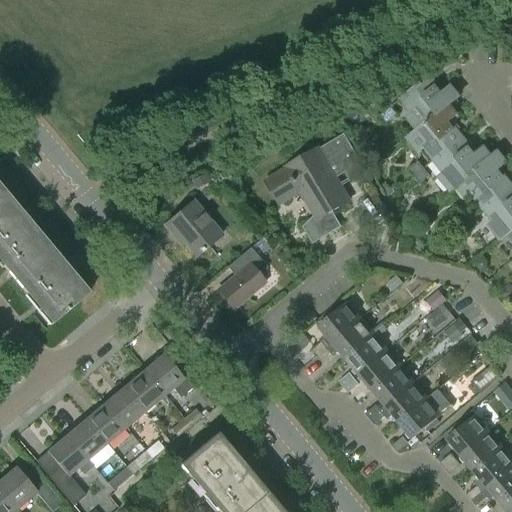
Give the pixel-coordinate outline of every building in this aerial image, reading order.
[(405,116),(416,130),(417,131),(448,105),(448,106),(458,97),(450,87),(440,95),(434,87),(422,97),(415,87),(400,100),(410,112),(405,116)] [(423,149),(433,161),(448,149),(441,140),(452,131),(446,123),(456,115),(448,106),(448,105),(417,131),(416,130),(406,138),(418,153),(423,149)] [(380,117),(385,124),(395,117),(390,109),(380,117)] [(344,172),(350,181),(365,172),(344,135),(318,151),(317,148),(286,166),(287,168),(269,180),(283,202),(301,191),(315,214),(302,228),(312,244),(341,227),(332,212),(348,202),(334,179),(344,172)] [(450,192),(456,187),(491,158),(491,157),(483,148),(473,156),(467,148),(455,158),(448,149),(433,161),(443,173),(438,177),(450,192)] [(505,163),(497,152),(491,157),(491,158),(456,187),(468,201),(473,197),(482,209),(497,197),(490,188),(502,178),(495,171),(505,163)] [(408,170),(413,177),(424,169),(418,162),(408,170)] [(424,169),(413,177),(419,184),(429,176),(424,169)] [(191,180),(195,189),(207,184),(204,175),(191,180)] [(0,191),(0,264),(8,273),(46,242),(2,190),(0,191)] [(497,197),(482,209),(492,221),(487,225),(499,240),(505,235),(505,234),(511,228),(511,199),(505,205),(497,197)] [(163,226),(174,239),(178,236),(195,257),(221,236),(193,201),(163,226)] [(457,218),(463,225),(473,217),(467,209),(457,218)] [(473,217),(463,225),(469,232),(479,224),(473,217)] [(261,253),(269,246),(261,238),(253,245),(261,253)] [(445,239),(435,247),(442,255),(452,247),(445,239)] [(46,242),(8,273),(51,325),(89,293),(46,242)] [(234,277),(217,290),(233,309),(264,284),(257,276),(266,268),(250,248),(226,268),(234,277)] [(395,275),(385,284),(392,291),(402,283),(395,275)] [(502,298),(507,298),(511,295),(511,288),(508,284),(503,284),(499,287),(499,294),(502,298)] [(438,290),(426,300),(433,309),(446,299),(438,290)] [(318,327),(331,343),(360,319),(347,303),(318,327)] [(439,309),(426,319),(433,328),(446,318),(439,309)] [(345,359),(374,335),(360,319),(331,343),(327,347),(332,353),(336,354),(339,352),(345,359)] [(453,324),(444,332),(452,343),(462,335),(453,324)] [(345,359),(358,375),(387,351),(374,335),(345,359)] [(458,346),(464,354),(477,344),(471,336),(458,346)] [(312,350),(316,356),(327,347),(322,341),(312,350)] [(327,347),(316,356),(321,362),(332,353),(327,347)] [(162,355),(143,371),(164,396),(172,389),(180,398),(199,382),(173,351),(164,359),(162,355)] [(358,375),(371,391),(400,367),(387,351),(358,375)] [(499,376),(491,366),(470,382),(480,395),(499,376)] [(371,391),(385,407),(414,383),(400,367),(371,391)] [(143,371),(124,388),(144,412),(164,396),(143,371)] [(338,382),(343,388),(354,379),(349,373),(338,382)] [(354,379),(343,388),(348,393),(358,384),(354,379)] [(398,423),(427,399),(414,383),(385,407),(380,411),(385,417),(386,417),(390,417),(392,415),(398,423)] [(124,388),(105,404),(126,428),(144,412),(124,388)] [(427,399),(398,423),(412,440),(450,408),(436,391),(427,399)] [(105,404),(86,419),(107,444),(126,428),(105,404)] [(365,414),(370,420),(380,411),(376,405),(365,414)] [(195,410),(183,419),(190,427),(201,418),(195,410)] [(380,411),(370,420),(374,426),(385,417),(380,411)] [(446,440),(459,456),(489,432),(475,416),(446,440)] [(86,419),(67,436),(87,460),(107,444),(86,419)] [(190,427),(183,419),(170,430),(176,438),(190,427)] [(489,432),(459,456),(473,472),(502,448),(489,432)] [(178,465),(217,511),(227,511),(260,486),(216,434),(178,465)] [(87,460),(67,436),(47,452),(60,468),(48,477),(72,506),(84,496),(68,476),(77,469),(83,476),(93,467),(87,460)] [(392,446),(397,452),(407,444),(402,438),(392,446)] [(157,441),(145,451),(152,459),(163,449),(157,441)] [(511,466),(511,459),(502,448),(473,472),(486,488),(511,466)] [(152,459),(145,451),(132,462),(139,470),(152,459)] [(439,463),(444,469),(455,460),(450,454),(439,463)] [(455,460),(444,469),(449,474),(460,465),(455,460)] [(511,493),(511,466),(486,488),(500,504),(511,493)] [(15,469),(0,481),(0,490),(16,510),(35,493),(50,511),(52,511),(61,505),(42,482),(33,490),(15,469)] [(106,484),(113,492),(125,482),(119,474),(106,484)] [(227,511),(281,511),(260,486),(227,511)] [(466,495),(471,501),(482,492),(477,486),(466,495)] [(0,490),(0,511),(12,511),(16,510),(0,490)] [(482,492),(471,501),(476,506),(486,497),(482,492)] [(511,511),(511,493),(500,504),(506,511),(511,511)]
